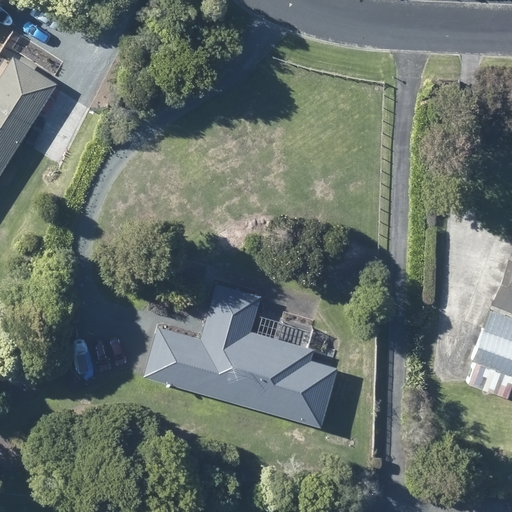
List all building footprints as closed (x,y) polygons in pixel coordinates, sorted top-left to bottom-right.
[(0,166),(17,138),(53,82),(9,54),(0,68),(0,166)] [(511,256),(510,261),(504,259),(486,303),(511,312),(511,256)] [(245,331),(251,308),(255,295),(212,283),(197,338),(153,326),(139,376),(316,426),(333,367),(304,360),(308,349),(245,331)] [(501,396),(502,395),(510,374),(511,375),(511,317),(488,309),(481,329),(478,327),(466,358),(472,360),(464,382),(501,396)] [(35,363),(12,353),(2,375),(25,385),(35,363)]
